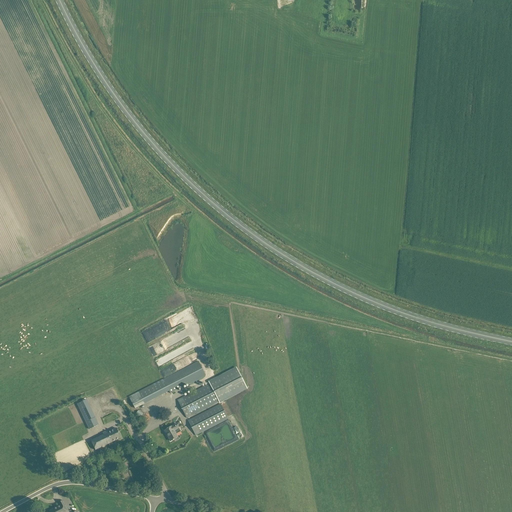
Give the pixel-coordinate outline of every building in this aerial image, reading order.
[(170,354),(191,341),(188,336),(167,349),(170,354)] [(189,387),(205,378),(204,377),(205,376),(198,361),(129,397),(135,409),(169,391),(170,394),(188,385),(189,387)] [(187,418),(191,416),(219,402),(220,403),(248,389),(236,367),(208,382),(209,384),(182,398),(177,400),(187,418)] [(78,407),(89,434),(93,433),(91,427),(95,425),(86,403),(78,407)] [(220,404),(193,418),(188,421),(196,435),(200,433),(228,419),(220,404)] [(178,437),(174,430),(179,428),(177,424),(169,428),(165,431),(171,441),(178,437)] [(121,438),(117,428),(107,433),(107,431),(103,433),(103,434),(91,440),(95,450),(109,444),(111,449),(114,447),(112,442),(121,438)] [(49,511),(67,511),(68,511),(63,501),(59,503),(60,505),(56,507),(56,508),(50,511),(49,511)]
